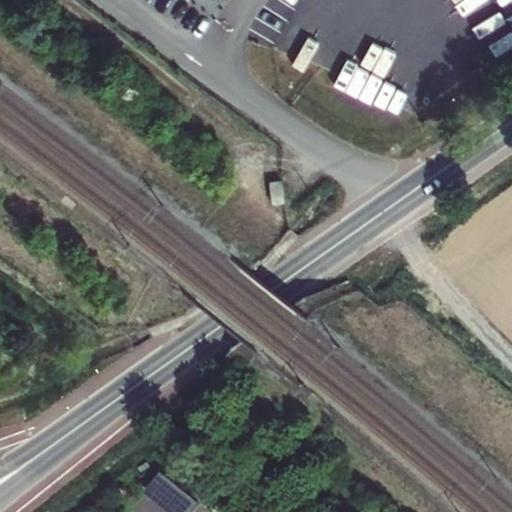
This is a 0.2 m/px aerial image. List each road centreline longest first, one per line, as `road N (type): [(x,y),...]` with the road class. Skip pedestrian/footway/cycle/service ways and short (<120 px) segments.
road 1 (secondary): [(511,121),(121,397)]
road 2 (track): [(369,221),(511,364)]
road 3 (track): [(170,325),(99,332),(0,266)]
road 4 (secondary): [(0,497),(121,397)]
road 5 (secondary): [(121,397),(0,470)]
